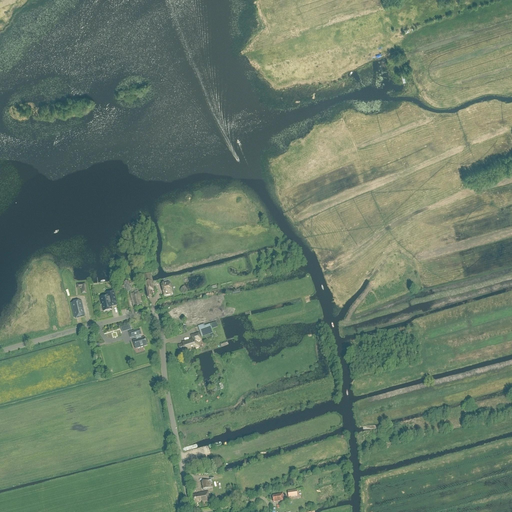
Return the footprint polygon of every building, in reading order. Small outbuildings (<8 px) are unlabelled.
[(143,275),(145,283),(152,282),(152,281),(150,274),(143,275)] [(152,282),(145,283),(144,283),(148,298),(152,297),(151,291),(154,291),(152,282)] [(172,294),(169,283),(161,285),(164,296),(172,294)] [(141,303),(139,293),(138,293),(138,291),(134,292),(134,294),(130,295),(134,309),(141,308),(140,303),(141,303)] [(102,305),(104,312),(112,310),(111,307),(117,306),(113,292),(106,294),(106,297),(100,299),(101,305),(102,305)] [(81,302),(71,304),(75,319),(84,317),(81,302)] [(198,327),(201,338),(213,334),(210,324),(204,326),(204,325),(198,327)] [(145,338),(141,339),(140,336),(142,335),(140,330),(128,333),(130,339),(136,337),(137,341),(133,342),(136,350),(147,346),(145,338)] [(201,341),(199,333),(191,336),(192,340),(182,343),(183,344),(178,346),(180,353),(185,351),(185,353),(199,348),(198,342),(201,341)] [(185,453),(186,457),(193,455),(193,458),(208,454),(207,448),(185,453)] [(201,483),(203,490),(213,488),(211,481),(201,483)] [(210,502),(208,493),(198,494),(198,495),(193,496),(194,504),(202,503),(202,504),(210,502)] [(284,501),(283,494),(277,495),(277,496),(272,497),(273,503),(284,501)]
